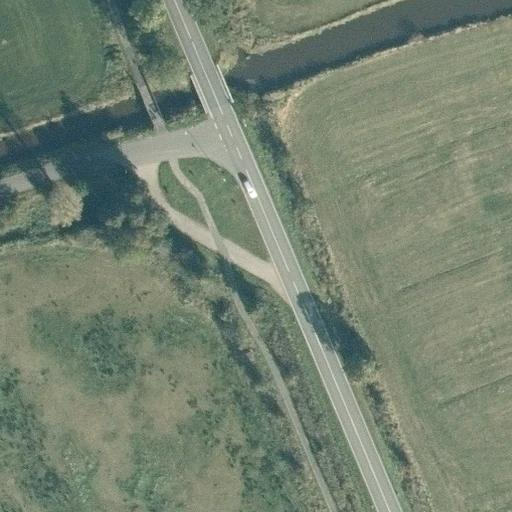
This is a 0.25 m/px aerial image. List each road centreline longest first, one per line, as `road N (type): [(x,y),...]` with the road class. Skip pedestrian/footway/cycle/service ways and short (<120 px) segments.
road 1 (tertiary): [(392,511),(226,118)]
road 2 (tertiary): [(226,118),(0,191)]
road 3 (tertiary): [(226,118),(176,0)]
